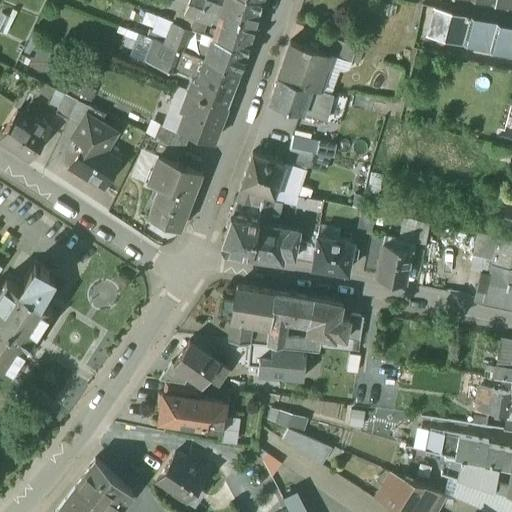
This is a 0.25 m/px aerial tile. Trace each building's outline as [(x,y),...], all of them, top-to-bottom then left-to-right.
[(201,6),(188,1),(184,0),(175,0),(172,8),(198,18),(201,6)] [(215,0),(203,0),(201,6),(254,25),(261,0),(260,0),(224,0),(223,4),(216,2),(215,0)] [(511,0),(471,0),(511,8),(511,0)] [(511,27),(422,5),(412,48),(436,53),(440,39),(511,57),(511,27)] [(254,25),(201,6),(198,18),(208,22),(212,20),(218,22),(213,37),(247,50),(254,25)] [(187,27),(174,22),(166,43),(205,58),(209,49),(182,39),(187,27)] [(247,50),(213,37),(209,49),(205,58),(239,71),(247,50)] [(356,46),(332,38),(328,52),(329,52),(329,55),(351,62),(356,46)] [(166,43),(155,39),(146,61),(170,70),(175,59),(193,66),(201,68),(205,58),(166,43)] [(303,46),(290,41),(278,75),(317,88),(329,55),(329,52),(328,52),(304,44),(303,46)] [(239,71),(205,58),(201,68),(197,80),(230,93),(239,71)] [(317,88),(278,75),(269,102),(301,112),(307,97),(328,104),(331,93),(317,88)] [(197,80),(190,78),(186,89),(226,104),(230,93),(197,80)] [(226,104),(186,89),(179,108),(185,110),(179,128),(213,141),(226,104)] [(78,100),(65,94),(57,111),(56,111),(56,112),(68,119),(78,100)] [(92,107),(78,100),(68,119),(80,126),(86,116),(87,116),(92,107)] [(32,120),(18,110),(0,136),(0,140),(29,160),(50,127),(34,117),(32,120)] [(87,116),(86,116),(80,126),(75,135),(91,144),(92,142),(103,150),(114,132),(87,116)] [(188,138),(160,124),(154,136),(160,139),(183,149),(188,138)] [(183,149),(160,139),(155,152),(179,161),(183,149)] [(103,150),(92,142),(91,144),(84,155),(78,151),(68,167),(87,179),(89,177),(104,186),(120,160),(103,150)] [(311,153),(289,149),(285,162),(306,169),(311,153)] [(179,161),(155,152),(154,155),(158,157),(149,181),(191,197),(192,197),(202,170),(179,161)] [(284,163),(252,152),(241,184),(263,192),(273,195),(275,191),(284,163)] [(241,184),(236,200),(260,204),(263,192),(241,184)] [(191,197),(160,185),(148,218),(179,230),(191,197)] [(323,200),(275,191),(273,195),(274,196),(274,197),(291,201),(291,205),(321,211),(323,200)] [(273,195),(263,192),(260,204),(258,221),(251,256),(281,261),(282,255),(287,227),(269,224),(274,197),(274,196),(273,195)] [(375,211),(362,208),(357,230),(370,233),(375,211)] [(258,221),(230,216),(220,245),(224,251),(251,256),(258,221)] [(429,223),(417,220),(413,241),(425,243),(429,223)] [(300,230),(287,227),(282,255),(295,258),(300,230)] [(498,237),(478,233),(473,256),(492,260),(498,237)] [(352,240),(317,234),(311,266),(347,271),(350,256),(357,257),(358,247),(351,245),(352,240)] [(403,239),(385,235),(383,243),(375,277),(405,283),(412,249),(401,246),(403,239)] [(511,240),(498,237),(489,275),(481,303),(511,309),(511,240)] [(18,285),(39,298),(54,274),(34,260),(18,285)] [(489,275),(481,273),(476,290),(477,290),(474,302),(481,303),(489,275)] [(39,298),(18,285),(6,277),(0,284),(0,361),(12,369),(28,344),(35,333),(52,306),(39,298)] [(274,291),(237,285),(232,318),(251,321),(269,324),(274,291)] [(312,297),(274,291),(269,324),(266,342),(283,343),(287,319),(307,322),(308,323),(312,297)] [(341,303),(312,297),(308,323),(307,322),(305,333),(320,336),(335,339),(335,335),(345,337),(349,318),(348,318),(339,316),(341,303)] [(363,316),(349,313),(348,318),(349,318),(345,337),(359,340),(363,316)] [(251,321),(232,318),(228,338),(248,340),(251,321)] [(307,322),(287,319),(283,343),(304,346),(318,347),(320,336),(305,333),(307,322)] [(227,366),(188,339),(173,363),(190,374),(202,383),(210,371),(220,377),(227,366)] [(511,340),(505,339),(500,361),(511,363),(511,340)] [(303,377),(304,346),(283,343),(266,342),(249,342),(248,364),(259,365),(257,373),(303,377)] [(347,370),(355,372),(358,356),(350,354),(347,370)] [(173,363),(171,361),(158,379),(159,379),(165,380),(184,382),(190,374),(173,363)] [(184,382),(165,380),(163,392),(199,397),(200,385),(184,382)] [(510,393),(478,388),(476,399),(508,404),(509,400),(510,396),(510,393)] [(163,392),(161,405),(159,419),(204,425),(204,427),(206,427),(222,429),(224,416),(224,414),(222,413),(224,400),(199,397),(163,392)] [(508,404),(476,399),(475,411),(507,416),(508,409),(508,404)] [(306,429),(309,416),(271,407),(268,419),(306,429)] [(486,417),(463,414),(462,421),(491,426),(492,426),(493,421),(485,420),(486,417)] [(331,446),(288,427),(281,438),(321,463),(331,446)] [(426,453),(442,455),(446,435),(429,432),(426,453)] [(490,447),(492,441),(460,436),(457,458),(461,459),(482,462),(485,446),(490,447)] [(511,451),(490,447),(485,446),(482,462),(499,466),(511,468),(511,467),(511,451)] [(173,453),(155,480),(194,505),(203,491),(195,487),(207,469),(199,463),(196,468),(173,453)] [(275,472),(281,462),(268,454),(262,464),(275,472)] [(95,457),(74,485),(106,509),(109,511),(116,511),(132,490),(95,457)] [(482,462),(461,459),(455,478),(459,479),(505,494),(508,483),(497,480),(499,466),(482,462)] [(421,511),(411,505),(424,486),(403,477),(391,494),(384,489),(378,500),(397,511),(421,511)] [(459,479),(453,498),(486,511),(511,511),(511,495),(505,494),(459,479)] [(103,511),(106,509),(74,485),(53,511),(103,511)] [(434,511),(446,495),(424,486),(411,505),(421,511),(434,511)]
